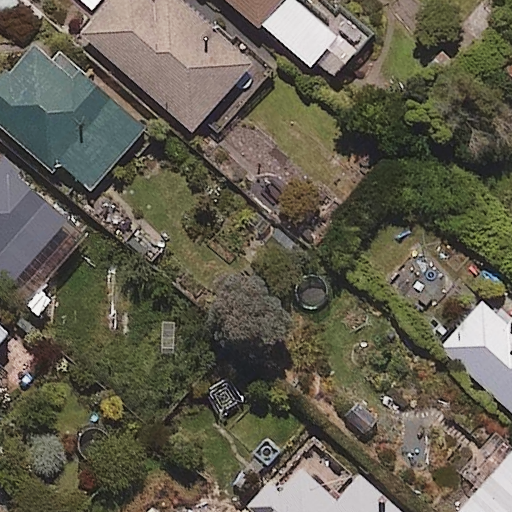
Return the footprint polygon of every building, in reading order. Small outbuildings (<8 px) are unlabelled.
[(110,0),(79,37),(194,136),(206,122),(222,136),(277,72),(192,0),(110,0)] [(336,82),(375,33),(335,0),(324,0),(310,19),(289,1),(289,0),(223,0),(311,71),(316,65),(336,82)] [(52,62),(32,45),(0,82),(0,128),(48,170),(53,163),(91,195),(145,131),(57,56),(52,62)] [(511,56),(501,70),(511,79),(511,56)] [(67,226),(0,169),(0,289),(8,296),(67,226)] [(511,323),(507,328),(482,305),(441,350),(511,415),(511,323)] [(0,384),(4,380),(0,376),(0,347),(9,337),(0,329),(0,384)] [(511,511),(511,456),(457,511),(511,511)] [(280,489),(273,482),(248,508),(251,511),(392,511),(358,479),(336,502),(300,468),(280,489)]
